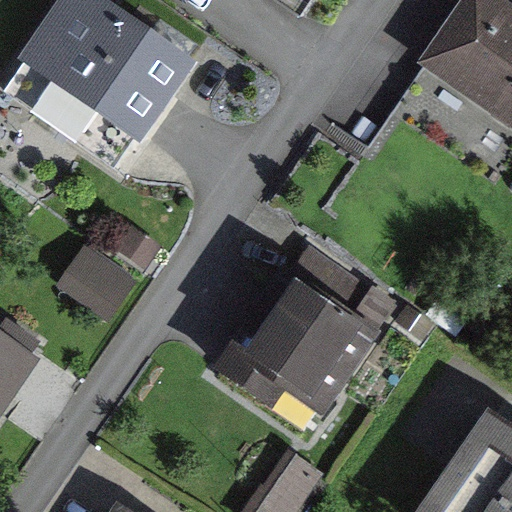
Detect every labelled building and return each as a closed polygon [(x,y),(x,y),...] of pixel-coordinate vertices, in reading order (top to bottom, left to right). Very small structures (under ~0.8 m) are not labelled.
[(197,49),(125,0),(60,0),(2,85),(118,164),(197,49)] [(511,0),(462,0),(424,64),(511,116),(511,0)] [(162,230),(135,211),(116,238),(144,257),(162,230)] [(138,265),(90,232),(63,272),(111,304),(138,265)] [(393,321),(305,257),(249,335),(298,370),(295,380),(331,406),(393,321)] [(0,402),(50,330),(0,296),(0,402)] [(279,511),(318,456),(286,435),(239,502),(253,511),(279,511)] [(511,511),(511,451),(488,435),(435,511),(511,511)] [(152,511),(125,496),(115,511),(152,511)]
